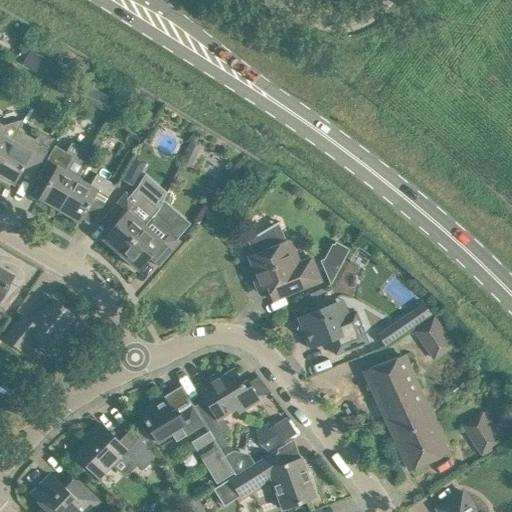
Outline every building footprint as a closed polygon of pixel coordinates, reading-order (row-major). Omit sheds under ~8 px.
[(42,58),(36,69),(48,76),(54,65),(42,58)] [(79,82),(74,91),(81,94),(86,85),(79,82)] [(107,113),(115,98),(102,92),(94,106),(107,113)] [(141,114),(133,129),(148,137),(156,122),(141,114)] [(0,160),(12,140),(18,129),(23,121),(21,120),(4,125),(0,122),(0,160)] [(12,140),(0,160),(0,176),(14,184),(25,165),(36,171),(48,150),(54,138),(40,131),(35,139),(18,129),(12,140)] [(59,210),(78,178),(92,153),(72,142),(66,151),(55,145),(39,173),(49,179),(38,198),(59,210)] [(188,145),(181,164),(186,166),(189,165),(196,148),(188,145)] [(142,169),(132,163),(123,180),(133,185),(142,169)] [(78,178),(59,210),(80,222),(88,208),(98,214),(115,184),(97,173),(90,185),(78,178)] [(135,201),(126,193),(104,219),(113,226),(102,238),(121,254),(156,213),(159,209),(141,194),(135,201)] [(163,260),(180,240),(169,230),(172,227),(156,213),(121,254),(139,270),(154,252),(163,260)] [(284,242),(278,245),(272,228),(279,223),(279,221),(247,240),(248,242),(250,241),(255,254),(249,257),(261,289),(268,286),(273,300),(321,281),(312,257),(293,265),(284,242)] [(336,241),(326,259),(340,267),(350,249),(336,241)] [(0,305),(0,298),(13,276),(0,268),(0,317),(5,309),(0,305)] [(50,348),(76,317),(54,299),(33,324),(22,315),(4,336),(23,352),(36,336),(50,348)] [(424,302),(377,334),(386,346),(432,315),(424,302)] [(341,317),(335,303),(315,311),(306,307),(302,316),(298,317),(300,322),(297,329),(304,332),(310,348),(330,340),(336,354),(368,342),(356,311),(341,317)] [(447,329),(437,314),(413,330),(424,345),(447,329)] [(387,420),(426,404),(404,356),(365,371),(387,420)] [(205,424),(210,432),(214,439),(230,429),(222,417),(236,408),(239,412),(259,400),(247,380),(242,383),(234,369),(211,382),(209,378),(197,385),(205,399),(194,406),(205,424)] [(205,424),(194,406),(193,404),(192,404),(192,406),(179,413),(176,408),(172,411),(163,397),(139,412),(158,442),(172,434),(176,441),(205,424)] [(426,404),(387,420),(409,469),(447,452),(426,404)] [(285,416),(260,432),(271,448),(295,433),(285,416)] [(86,443),(75,454),(99,478),(125,452),(143,470),(154,458),(132,427),(119,441),(100,423),(83,440),(86,443)] [(495,424),(471,440),(482,455),(505,439),(495,424)] [(217,483),(235,473),(214,439),(210,432),(194,441),(200,450),(198,451),(203,459),(205,458),(210,467),(208,468),(217,482),(216,482),(217,483)] [(223,505),(239,495),(240,497),(251,491),(248,486),(270,473),(283,509),(315,497),(301,457),(282,464),(277,449),(229,479),(213,489),(223,505)] [(46,483),(43,481),(31,494),(49,511),(88,511),(99,501),(72,475),(62,484),(53,475),(46,483)] [(476,511),(462,491),(436,508),(438,511),(476,511)]
